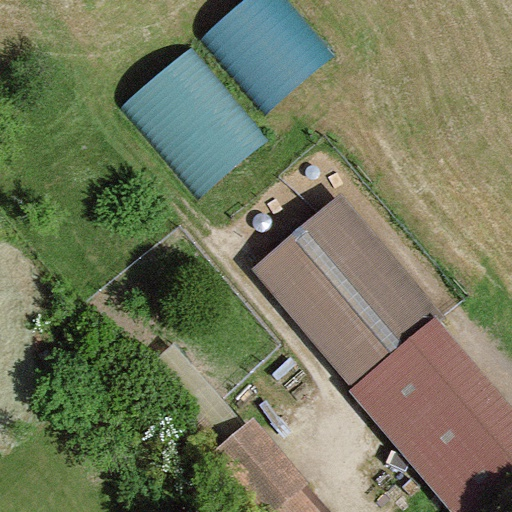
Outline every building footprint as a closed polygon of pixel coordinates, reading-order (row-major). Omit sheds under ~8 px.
[(303,0),(257,0),(218,34),(284,109),(350,52),(303,0)] [(216,195),(282,135),(200,46),(135,106),(216,195)] [(442,323),(346,211),(265,280),(360,393),(442,323)] [(497,482),(427,408),(397,435),(467,510),(497,482)] [(331,511),(244,416),(208,448),(265,511),(331,511)]
